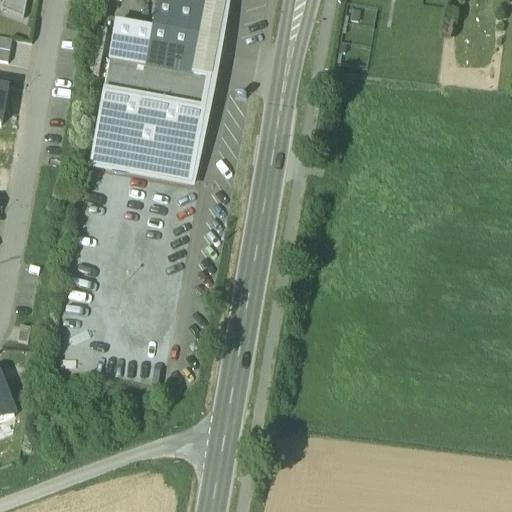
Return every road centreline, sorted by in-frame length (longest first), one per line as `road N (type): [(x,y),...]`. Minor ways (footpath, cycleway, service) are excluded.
road 1 (primary): [(213,511),(302,0)]
road 2 (residential): [(0,315),(55,0)]
